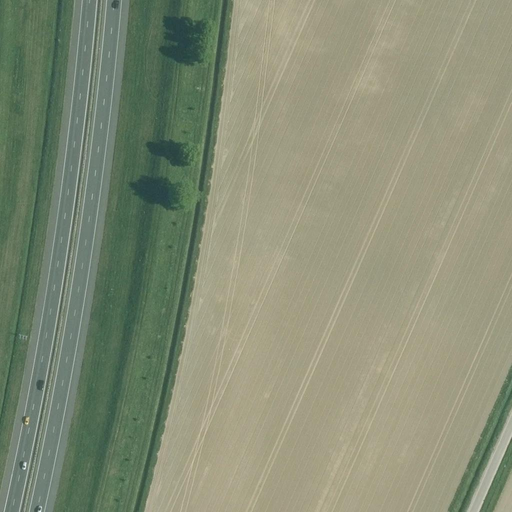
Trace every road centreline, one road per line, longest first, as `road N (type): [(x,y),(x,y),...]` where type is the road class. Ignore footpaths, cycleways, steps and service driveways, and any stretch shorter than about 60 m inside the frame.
road 1 (track): [(185,0),(154,234),(96,511)]
road 2 (motorway): [(89,0),(57,267),(11,511)]
road 3 (track): [(81,511),(120,303),(159,0)]
road 4 (motorway): [(36,511),(82,264),(113,0)]
road 5 (track): [(0,287),(31,0)]
